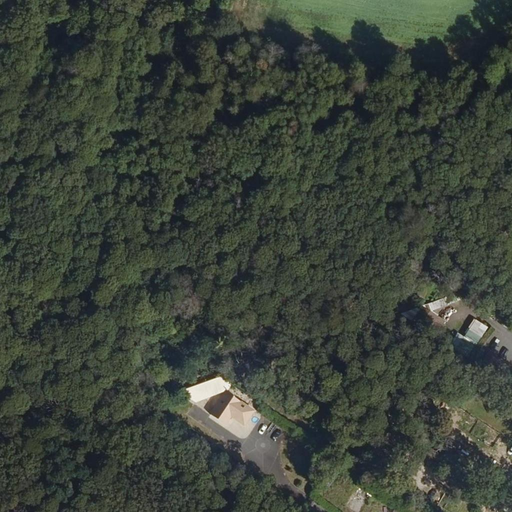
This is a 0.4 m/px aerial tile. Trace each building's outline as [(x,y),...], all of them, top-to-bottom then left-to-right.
[(416,327),(426,311),(412,302),(389,310),(416,327)] [(474,318),(458,344),(473,353),(489,327),(474,318)] [(214,385),(218,379),(207,372),(195,376),(200,391),(214,385)] [(200,391),(195,376),(166,386),(182,398),(200,391)] [(241,407),(211,388),(196,411),(212,421),(217,413),(220,408),(234,417),(241,407)] [(234,417),(220,408),(217,413),(231,422),(234,417)] [(448,464),(455,453),(437,441),(430,452),(448,464)]
